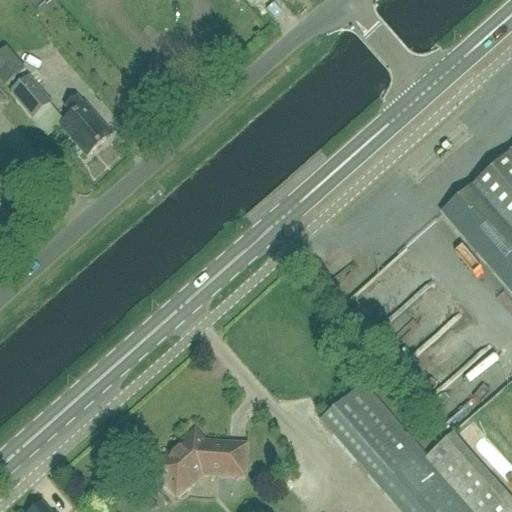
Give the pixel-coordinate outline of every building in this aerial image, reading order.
[(0,57),(0,85),(5,91),(25,74),(6,52),(0,57)] [(25,78),(7,94),(29,120),(47,104),(25,78)] [(101,137),(106,132),(84,106),(81,108),(75,101),(64,110),(69,116),(57,126),(86,159),(106,142),(101,137)] [(511,297),(511,154),(441,216),(511,297)] [(0,250),(17,235),(0,215),(0,206),(4,203),(0,198),(0,250)] [(425,461),(361,388),(319,425),(378,492),(388,483),(412,511),(511,511),(511,508),(452,439),(425,461)] [(451,421),(474,395),(467,389),(444,415),(451,421)] [(181,448),(152,473),(164,486),(164,490),(174,501),(178,502),(189,492),(189,488),(191,486),(191,485),(199,477),(243,480),(245,449),(226,448),(226,453),(209,452),(198,440),(184,452),(181,448)]
